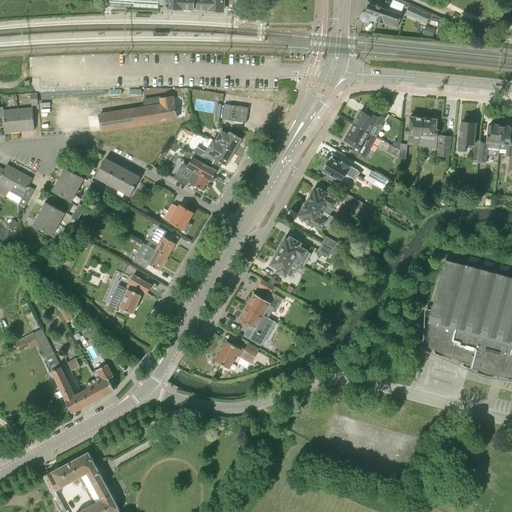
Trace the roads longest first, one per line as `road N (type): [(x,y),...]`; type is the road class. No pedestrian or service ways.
road 1 (tertiary): [(0,475),(148,386),(245,224)]
road 2 (residential): [(245,224),(93,144),(0,146)]
road 3 (tertiary): [(511,87),(338,72)]
